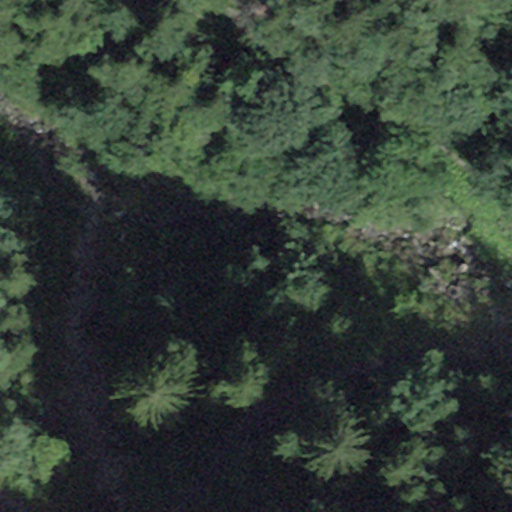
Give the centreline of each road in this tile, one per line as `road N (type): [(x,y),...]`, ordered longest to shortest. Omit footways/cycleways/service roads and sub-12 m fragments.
road 1 (track): [(176,0),(407,127),(511,231)]
road 2 (track): [(511,356),(385,343),(287,391),(220,511)]
